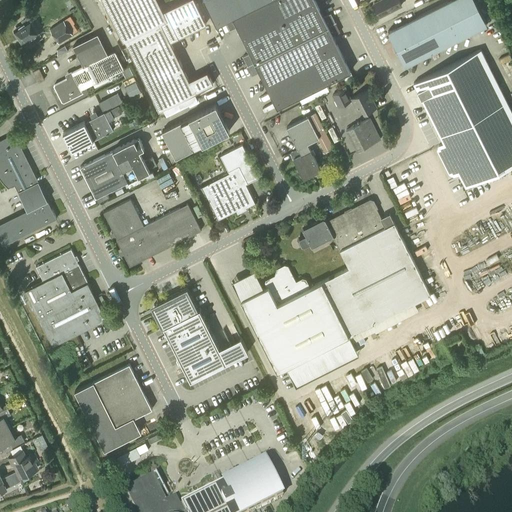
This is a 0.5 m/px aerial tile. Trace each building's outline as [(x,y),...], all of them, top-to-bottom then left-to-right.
[(163,10),(158,0),(102,0),(123,41),(125,40),(160,110),(214,83),(208,70),(190,79),(171,40),(177,37),(163,10)] [(194,0),(184,0),(163,10),(177,37),(206,23),(194,0)] [(203,0),(216,26),(225,21),(267,0),(203,0)] [(280,22),(269,0),(267,0),(225,21),(230,30),(237,27),(243,40),(280,22)] [(269,0),(280,22),(317,4),(314,0),(269,0)] [(401,5),(398,0),(379,0),(373,3),(380,16),(401,5)] [(474,0),(451,0),(443,4),(388,31),(395,44),(393,45),(397,54),(399,53),(405,66),(487,26),(474,0)] [(317,4),(280,22),(291,44),(335,22),(330,13),(323,17),(317,4)] [(14,31),(15,32),(14,34),(16,36),(18,37),(22,42),(28,38),(32,44),(41,38),(28,17),(22,21),(24,24),(14,31)] [(59,43),(73,34),(64,20),(50,29),(59,43)] [(280,22),(243,40),(250,53),(242,56),(247,66),(291,44),(280,22)] [(335,22),(291,44),(302,67),(313,89),(350,71),(332,35),(340,32),(335,22)] [(72,43),(76,53),(83,66),(72,71),(73,74),(54,84),(54,85),(62,101),(64,102),(83,92),(81,89),(93,83),(95,87),(109,80),(109,78),(108,77),(124,69),(115,51),(108,54),(96,31),(72,43)] [(302,67),(291,44),(247,66),(252,75),(259,72),(265,85),(302,67)] [(466,187),(511,164),(511,111),(481,49),(414,83),(444,143),(439,145),(437,150),(449,174),(454,176),(459,173),(466,187)] [(38,82),(44,79),(38,67),(32,70),(38,82)] [(302,67),(265,85),(276,107),(313,89),(302,67)] [(337,105),(350,98),(351,98),(346,87),(332,94),(337,105)] [(368,90),(351,98),(350,98),(357,111),(362,108),(365,113),(377,107),(368,90)] [(98,102),(103,111),(65,131),(68,138),(67,140),(69,143),(71,143),(75,149),(113,129),(109,120),(114,117),(110,109),(123,103),(117,92),(98,102)] [(164,133),(177,160),(232,134),(219,107),(164,133)] [(287,127),(298,149),(298,148),(307,144),(319,137),(321,136),(328,150),(332,148),(333,148),(331,144),(322,127),(315,113),(308,116),(287,127)] [(141,123),(138,117),(132,120),(135,126),(141,123)] [(369,117),(360,122),(346,129),(357,151),(380,139),(369,117)] [(339,137),(334,126),(330,128),(335,139),(339,137)] [(0,180),(1,182),(3,184),(5,185),(6,186),(8,187),(14,184),(27,209),(0,222),(0,238),(3,244),(56,217),(47,199),(38,182),(39,182),(14,133),(0,139),(0,180)] [(136,141),(114,151),(81,166),(96,198),(151,173),(150,171),(158,167),(154,158),(146,162),(141,152),(146,149),(141,139),(136,141)] [(293,159),(298,169),(303,178),(311,174),(314,173),(320,170),(315,160),(310,150),(307,144),(298,148),(301,154),(301,155),(293,159)] [(220,156),(228,173),(201,187),(218,219),(245,206),(246,207),(255,203),(246,184),(259,178),(242,145),(220,156)] [(202,172),(218,164),(214,156),(198,165),(202,172)] [(160,176),(164,185),(176,179),(172,170),(160,176)] [(130,266),(201,231),(188,204),(144,226),(131,199),(103,213),(130,266)] [(303,229),(306,234),(303,236),(301,237),(300,240),(300,243),(302,245),(305,246),(308,245),(310,244),(311,244),(326,237),(327,238),(333,235),(349,267),(322,281),(350,335),(431,294),(394,222),(385,226),(372,201),(370,200),(327,222),(325,218),(323,218),(304,228),(303,229)] [(53,345),(106,318),(77,259),(78,259),(76,255),(75,255),(71,248),(36,265),(43,280),(25,289),(53,345)] [(350,335),(322,281),(322,280),(309,287),(306,282),(304,281),(297,285),(287,267),(285,266),(279,269),(278,272),(281,278),(277,279),(276,278),(274,277),(268,281),(267,283),(268,286),(241,300),(278,372),(287,367),(297,386),(359,354),(350,335)] [(219,347),(199,308),(198,309),(187,287),(157,302),(158,304),(156,311),(154,312),(162,328),(164,327),(177,352),(190,380),(245,352),(248,351),(241,336),(219,347)] [(224,329),(220,332),(224,339),(228,336),(224,329)] [(129,363),(93,381),(75,390),(104,450),(141,432),(134,417),(152,408),(129,363)] [(0,411),(0,431),(9,427),(4,418),(10,414),(7,408),(0,411)] [(14,437),(9,427),(0,431),(0,446),(9,442),(12,447),(24,441),(21,434),(14,437)] [(151,444),(165,437),(163,432),(149,439),(151,444)] [(46,445),(41,447),(45,454),(50,452),(50,451),(47,444),(46,445)] [(8,474),(13,484),(21,480),(19,477),(33,471),(30,464),(37,461),(33,453),(26,456),(23,450),(9,457),(16,471),(8,474)] [(169,497),(156,473),(125,488),(136,511),(250,511),(284,495),(268,464),(221,488),(220,486),(183,505),(175,501),(169,497)] [(0,490),(13,484),(8,474),(1,478),(0,475),(0,490)] [(70,511),(74,509),(69,501),(65,504),(70,511)]
